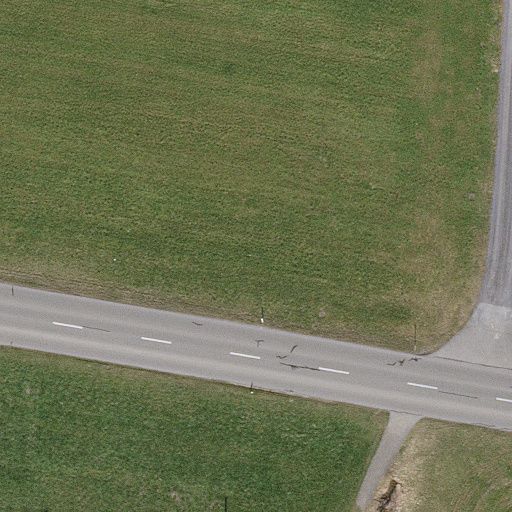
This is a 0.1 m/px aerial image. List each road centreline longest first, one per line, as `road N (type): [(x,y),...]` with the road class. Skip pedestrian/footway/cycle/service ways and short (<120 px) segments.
road 1 (tertiary): [(0,315),(511,401)]
road 2 (track): [(479,397),(507,231),(511,142)]
road 3 (track): [(421,385),(362,511)]
